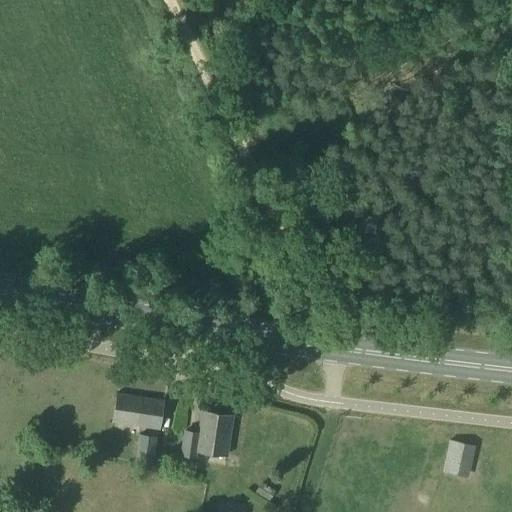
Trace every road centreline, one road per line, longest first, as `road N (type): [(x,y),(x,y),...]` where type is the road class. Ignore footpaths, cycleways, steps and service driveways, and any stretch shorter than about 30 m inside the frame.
road 1 (primary): [(511,373),(0,295)]
road 2 (track): [(169,0),(333,350)]
